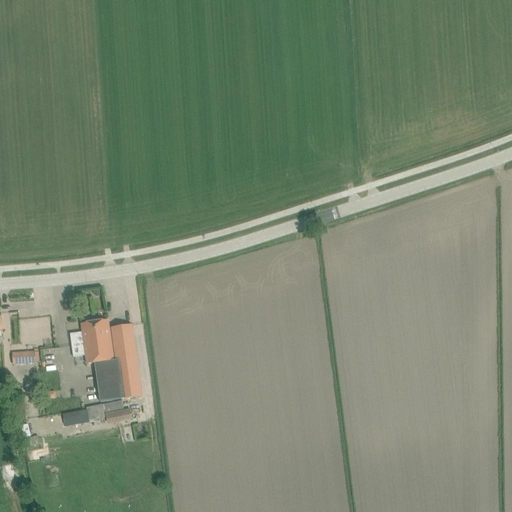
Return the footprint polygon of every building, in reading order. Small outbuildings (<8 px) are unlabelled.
[(87,364),(94,363),(100,402),(121,399),(122,399),(142,397),(132,325),(112,328),(110,329),(108,320),(81,324),(83,333),(70,334),(73,357),(86,356),(87,364)] [(13,354),(13,365),(35,363),(35,352),(13,354)] [(90,420),(106,417),(105,414),(124,411),(123,402),(87,408),(88,411),(89,421),(90,420)] [(124,411),(105,414),(106,417),(107,420),(131,416),(130,410),(124,411)] [(88,411),(63,415),(65,427),(90,422),(90,420),(89,421),(88,411)] [(21,425),(24,439),(31,437),(28,424),(21,425)] [(26,439),(28,447),(40,444),(38,436),(26,439)] [(5,469),(7,480),(14,478),(11,467),(5,469)]
